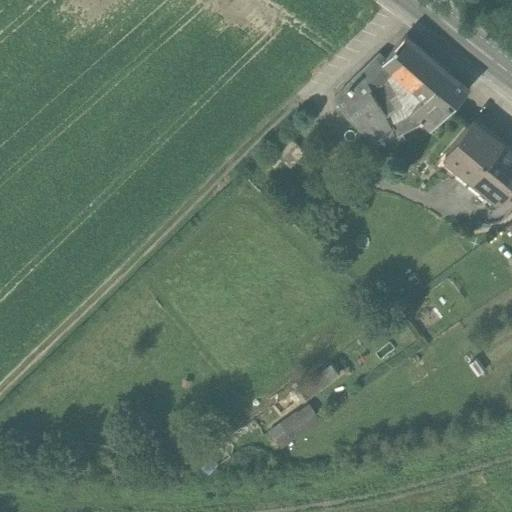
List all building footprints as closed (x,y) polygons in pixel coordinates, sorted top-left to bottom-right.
[(469,87),(407,34),(385,60),(384,61),(395,71),(396,72),(425,98),(412,113),(414,114),(432,130),(469,87)] [(378,54),(334,99),(358,131),(401,110),(387,81),(395,71),(384,61),(385,60),(378,54)] [(396,72),(395,71),(387,81),(401,110),(358,131),(366,142),(366,141),(409,117),(414,114),(412,113),(425,98),(396,72)] [(366,141),(366,142),(345,156),(361,175),(381,160),(375,153),(419,128),(409,117),(366,141)] [(474,120),(445,154),(473,177),(501,141),(474,120)] [(288,137),(265,161),(274,169),(297,145),(288,137)] [(511,149),(501,141),(473,177),(503,201),(506,197),(511,189),(511,149)] [(473,177),(445,154),(438,163),(466,186),(473,177)] [(503,201),(473,177),(466,186),(495,210),(503,201)] [(273,425),(284,446),(328,422),(317,402),(273,425)]
